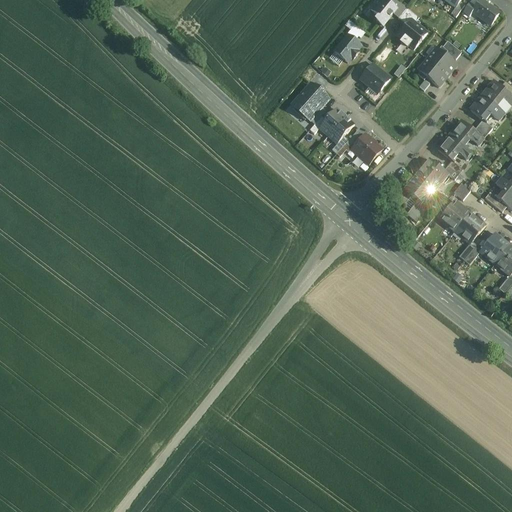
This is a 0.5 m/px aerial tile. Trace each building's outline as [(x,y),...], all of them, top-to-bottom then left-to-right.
[(380,19),(377,22),(383,28),(393,16),(397,11),(393,8),(391,6),(392,5),(384,0),(380,0),(371,11),(380,19)] [(460,0),(443,0),(442,3),(453,10),(460,0)] [(477,4),(470,1),(467,8),(474,11),(477,4)] [(499,15),(481,2),(473,13),(491,26),(499,15)] [(393,16),(407,27),(412,22),(415,25),(419,20),(398,3),(393,8),(397,11),(393,16)] [(407,27),(398,39),(403,43),(401,45),(408,50),(409,48),(414,52),(428,35),(415,25),(412,22),(407,27)] [(361,48),(348,38),(335,54),(348,65),(352,60),(353,61),(359,54),(357,53),(361,48)] [(462,55),(448,43),(442,51),(456,62),(462,55)] [(437,50),(418,73),(439,89),(457,66),(437,50)] [(373,66),(361,82),(378,96),(390,80),(373,66)] [(400,78),(405,68),(401,66),(396,76),(400,78)] [(425,82),(420,89),(424,93),(430,86),(425,82)] [(511,96),(501,88),(494,82),(482,97),(505,115),(504,115),(497,108),(503,101),(510,108),(511,108),(511,106),(511,96)] [(511,88),(505,83),(501,88),(511,96),(511,88)] [(329,102),(311,86),(293,107),(310,123),(329,102)] [(505,115),(482,97),(470,112),(483,122),(485,123),(491,116),(499,122),(505,115)] [(510,108),(503,101),(497,108),(504,115),(510,108)] [(328,139),(346,118),(344,116),(343,117),(337,111),(326,123),(319,131),(328,139)] [(346,118),(328,139),(337,146),(344,138),(355,127),(348,121),(349,121),(346,118)] [(319,131),(326,123),(322,119),(310,132),(314,136),(319,131)] [(474,132),(462,122),(450,137),(472,155),(464,148),(470,141),(478,148),(484,141),(474,132)] [(493,130),(487,125),(485,123),(483,122),(479,127),(489,135),(493,130)] [(489,135),(479,127),(474,132),(484,141),(489,135)] [(365,137),(352,151),(369,166),(382,152),(365,137)] [(472,155),(450,137),(438,151),(452,163),(458,155),(467,162),(472,155)] [(349,142),(344,138),(337,146),(332,152),(337,156),(349,142)] [(444,173),(430,161),(418,177),(436,192),(449,177),(444,173)] [(463,172),(455,165),(452,163),(448,168),(459,177),(463,172)] [(511,167),(502,180),(511,187),(511,167)] [(459,177),(448,168),(444,173),(449,177),(455,182),(459,177)] [(436,192),(418,177),(405,192),(418,202),(424,207),(436,192)] [(511,187),(502,180),(497,187),(505,193),(499,201),(496,199),(507,208),(511,212),(511,187)] [(471,193),(462,185),(454,194),(463,202),(471,193)] [(507,208),(496,199),(490,194),(486,200),(503,214),(507,208)] [(424,207),(418,202),(407,216),(417,225),(429,211),(424,207)] [(455,203),(440,222),(455,234),(470,215),(455,203)] [(470,215),(455,234),(470,246),(473,244),(486,228),(470,215)] [(482,251),(480,254),(495,266),(510,248),(495,235),(482,251)] [(470,246),(459,259),(465,263),(477,247),(473,244),(470,246)] [(477,247),(465,263),(470,267),(480,254),(482,251),(477,247)] [(511,249),(510,248),(495,266),(510,278),(510,279),(511,276),(511,249)] [(510,278),(499,291),(505,295),(511,286),(511,276),(510,279),(510,278)]
